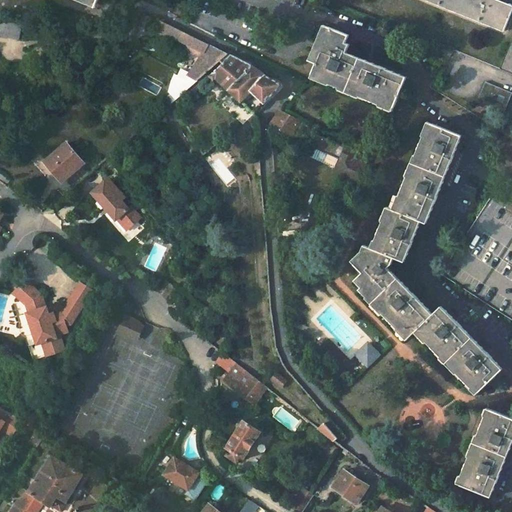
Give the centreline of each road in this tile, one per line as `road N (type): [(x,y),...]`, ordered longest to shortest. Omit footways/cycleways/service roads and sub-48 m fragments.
road 1 (residential): [(449,511),(373,460),(283,350),(264,123),(287,81),(133,0)]
road 2 (residential): [(30,214),(181,332),(198,360),(214,464),(285,511)]
